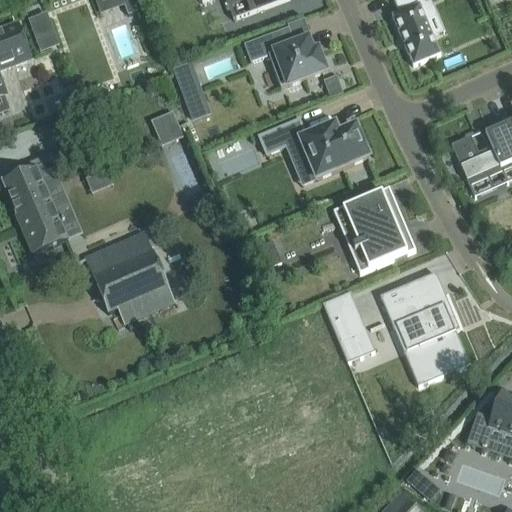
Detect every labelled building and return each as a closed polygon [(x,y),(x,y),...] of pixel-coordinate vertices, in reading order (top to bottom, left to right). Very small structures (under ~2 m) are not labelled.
[(120,0),(128,18),(138,15),(132,0),(120,0)] [(227,0),(230,6),(244,0),(248,0),(254,14),(254,15),(290,1),(289,0),(227,0)] [(399,16),(392,19),(413,70),(441,58),(420,9),(425,6),(422,0),(401,0),(394,3),(399,16)] [(0,33),(0,100),(6,98),(0,82),(0,73),(31,62),(18,27),(0,33)] [(289,31),(244,48),(251,66),(268,60),(281,92),(326,75),(318,54),(313,56),(308,43),(295,48),(289,31)] [(172,115),(150,124),(158,142),(179,133),(172,115)] [(299,123),(260,140),(267,158),(300,145),(316,183),(369,161),(356,130),(339,137),(335,128),(306,140),(299,123)] [(455,152),(453,152),(468,186),(469,185),(511,166),(511,126),(486,138),(491,151),(478,157),(472,144),(455,152)] [(103,152),(85,159),(90,172),(108,165),(107,163),(112,160),(110,153),(104,155),(103,152)] [(37,170),(4,185),(18,218),(16,218),(33,258),(68,243),(37,170)] [(389,192),(333,215),(335,219),(358,274),(360,278),(394,263),(407,258),(415,255),(414,251),(402,224),(390,195),(389,192)] [(145,236),(85,262),(109,317),(118,313),(124,327),(175,305),(145,236)] [(272,245),(261,249),(264,257),(275,252),(272,245)] [(435,277),(386,298),(387,300),(421,388),(421,390),(473,368),(448,308),(435,279),(435,277)] [(346,298),(323,308),(348,367),(363,361),(354,338),(362,334),(347,299),(346,298)] [(511,400),(502,397),(490,430),(511,437),(511,400)] [(416,473),(406,485),(430,505),(440,494),(416,473)] [(416,511),(400,497),(386,511),(416,511)]
